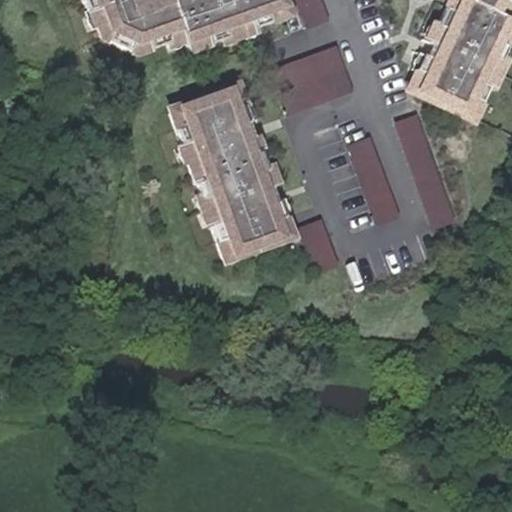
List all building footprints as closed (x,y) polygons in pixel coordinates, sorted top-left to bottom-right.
[(78,0),(83,11),(78,13),(83,30),(93,27),(97,38),(123,57),(153,47),(156,56),(173,50),(175,57),(220,42),(223,49),(250,40),(248,32),(283,21),(275,0),(78,0)] [(291,0),(304,32),(327,23),(317,0),(291,0)] [(511,0),(446,0),(432,29),(426,26),(418,42),(424,45),(417,60),(414,59),(407,73),(410,74),(401,91),(467,124),(481,95),(486,97),(503,62),(499,60),(511,33),(511,19),(511,18),(511,0)] [(352,95),(334,48),(266,74),(282,119),(352,95)] [(227,113),(221,95),(152,118),(163,153),(156,156),(161,170),(168,167),(180,203),(173,205),(183,234),(190,231),(202,266),(271,243),(265,224),(272,222),(267,208),(260,210),(232,128),(239,125),(234,110),(227,113)] [(451,224),(414,117),(391,125),(427,232),(451,224)] [(345,148),(373,230),(397,221),(368,139),(345,148)] [(312,278),(335,270),(319,222),(296,231),(312,278)] [(437,257),(429,234),(386,249),(395,273),(437,257)]
